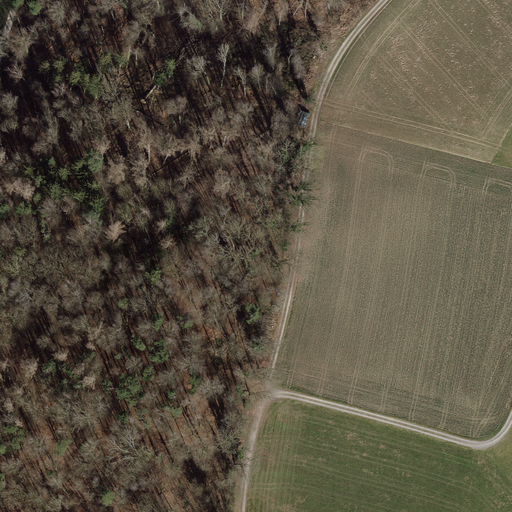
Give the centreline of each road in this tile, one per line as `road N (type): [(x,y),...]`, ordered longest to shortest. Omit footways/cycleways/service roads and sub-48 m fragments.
road 1 (track): [(263,392),(292,281),(325,81),(385,0)]
road 2 (track): [(511,418),(499,437),(473,444),(263,392)]
road 3 (track): [(242,511),(263,392)]
